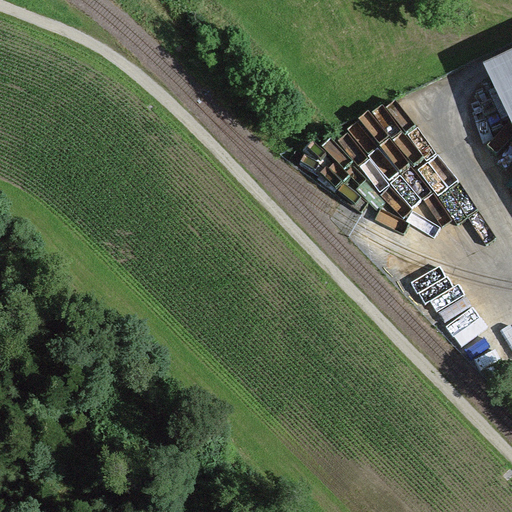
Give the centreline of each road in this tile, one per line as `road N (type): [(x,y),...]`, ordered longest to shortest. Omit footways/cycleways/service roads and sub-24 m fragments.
road 1 (track): [(0,5),(67,31),(135,73),(511,456)]
road 2 (unknown): [(511,189),(466,92),(473,77),(511,52)]
